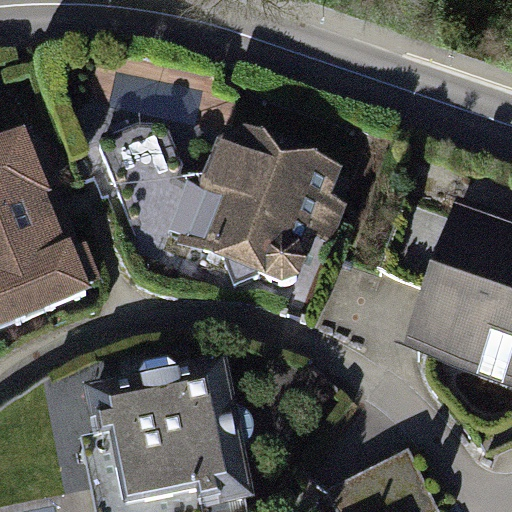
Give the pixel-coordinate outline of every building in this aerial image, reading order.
[(0,331),(108,292),(91,243),(78,248),(36,133),(3,145),(0,136),(0,331)] [(213,149),(171,264),(262,297),(282,294),(292,288),(304,248),(324,253),(337,216),(324,212),(336,181),(237,143),(213,149)] [(511,233),(449,212),(400,353),(511,391),(511,233)] [(231,355),(96,380),(106,433),(92,436),(106,511),(208,511),(259,503),(231,355)] [(315,463),(328,488),(410,449),(398,423),(315,463)] [(428,511),(406,463),(334,498),(339,511),(428,511)]
